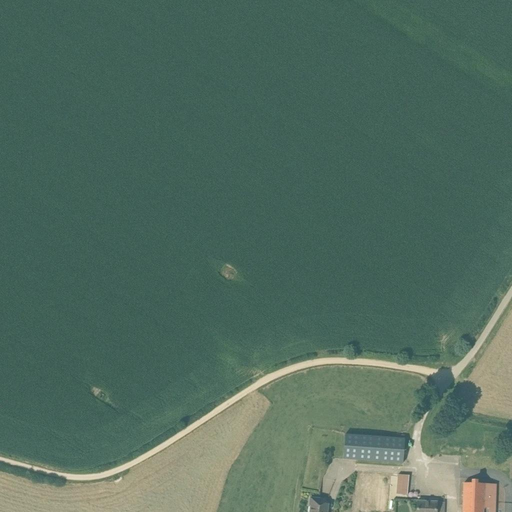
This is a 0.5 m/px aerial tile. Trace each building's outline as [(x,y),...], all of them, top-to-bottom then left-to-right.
[(403,463),(405,439),(345,435),(343,458),(403,463)] [(409,476),(399,475),(397,475),(396,494),(407,495),(409,476)] [(494,511),(495,485),(463,483),(462,511),(494,511)] [(311,508),(310,511),(326,511),(328,504),(318,502),(319,499),(311,497),(309,507),(311,508)] [(443,511),(444,503),(436,503),(436,502),(417,502),(416,511),(443,511)]
